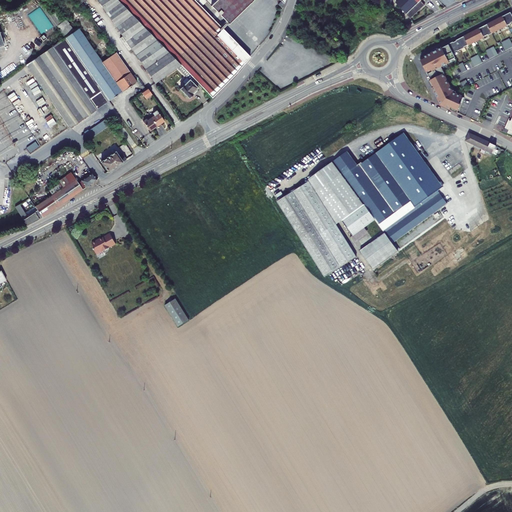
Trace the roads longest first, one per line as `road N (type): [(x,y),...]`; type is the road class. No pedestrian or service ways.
road 1 (tertiary): [(9,243),(217,140)]
road 2 (tertiary): [(213,134),(9,243)]
road 3 (tertiary): [(363,52),(213,134)]
road 4 (tertiary): [(217,140),(321,83),(370,71)]
road 5 (unknown): [(437,112),(415,59),(511,9)]
road 6 (residential): [(292,0),(275,37),(206,113)]
road 7 (residential): [(399,93),(511,147)]
road 8 (residential): [(206,113),(105,182)]
